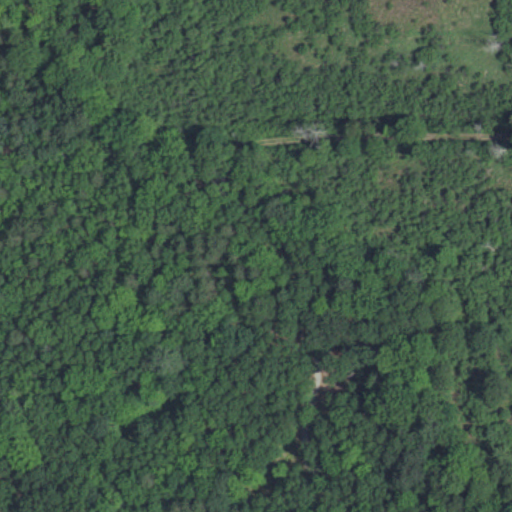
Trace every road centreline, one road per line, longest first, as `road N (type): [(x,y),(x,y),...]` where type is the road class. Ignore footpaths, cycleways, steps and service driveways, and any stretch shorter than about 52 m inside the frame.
road 1 (track): [(350,511),(313,477),(303,454),(318,376),(294,248),(251,205),(113,147)]
road 2 (track): [(113,147),(511,134)]
